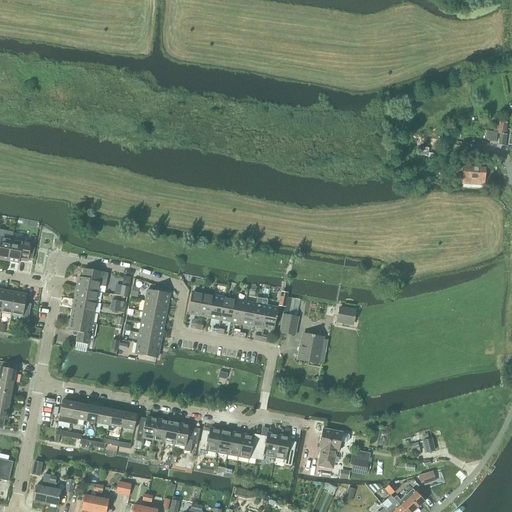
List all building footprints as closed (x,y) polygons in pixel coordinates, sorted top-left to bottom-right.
[(500,134),(498,146),(506,147),(507,135),(506,135),(506,131),(507,123),(501,122),(499,134),(500,134)] [(497,142),(498,130),(489,129),(488,141),(497,142)] [(486,169),(469,167),(469,168),(457,168),(457,180),(463,180),(462,184),(484,186),(486,169)] [(0,259),(9,261),(13,239),(2,237),(2,236),(0,235),(0,259)] [(13,239),(9,261),(19,263),(20,260),(28,262),(29,259),(33,260),(35,245),(31,245),(32,242),(23,240),(23,241),(13,239)] [(79,277),(77,288),(99,292),(100,286),(106,287),(108,274),(106,273),(91,270),(84,269),(82,278),(79,277)] [(122,286),(120,297),(128,299),(130,287),(122,286)] [(139,287),(133,286),(131,297),(137,298),(139,287)] [(97,303),(99,292),(77,288),(75,299),(97,303)] [(146,301),(167,305),(169,294),(148,290),(146,301)] [(5,292),(1,314),(12,316),(16,294),(5,292)] [(281,293),(278,306),(285,308),(288,294),(281,292),(281,293)] [(199,316),(203,295),(192,293),(188,314),(199,316)] [(16,294),(12,316),(22,318),(22,319),(28,320),(31,305),(25,304),(27,296),(16,294)] [(210,318),(214,297),(203,295),(199,316),(210,318)] [(221,320),(224,299),(214,297),(210,318),(221,320)] [(95,314),(97,303),(75,299),(73,310),(95,314)] [(231,322),(235,301),(224,299),(221,320),(231,322)] [(256,305),(252,326),(263,328),(267,307),(268,301),(257,299),(256,305)] [(112,300),(111,306),(120,308),(125,309),(126,303),(121,302),(112,300)] [(165,316),(167,305),(146,301),(144,312),(165,316)] [(242,324),(246,303),(235,301),(231,322),(242,324)] [(252,326),(256,305),(246,303),(242,324),(252,326)] [(278,309),(267,307),(263,328),(274,330),(278,309)] [(338,307),(336,323),(354,326),(356,310),(338,307)] [(93,324),(95,314),(73,310),(71,320),(93,324)] [(163,326),(165,316),(144,312),(142,323),(163,326)] [(284,315),(280,333),(295,336),(298,318),(297,318),(289,316),(284,315)] [(71,320),(69,331),(74,332),(74,334),(76,336),(78,336),(78,339),(77,343),(88,345),(88,341),(93,342),(95,335),(97,325),(93,324),(71,320)] [(161,337),(163,326),(142,323),(140,333),(161,337)] [(159,348),(161,337),(140,333),(138,344),(159,348)] [(318,364),(323,338),(303,334),(298,360),(318,364)] [(112,340),(111,350),(118,351),(119,341),(112,340)] [(157,359),(159,348),(138,344),(136,355),(157,359)] [(0,380),(14,383),(16,371),(12,370),(13,365),(1,362),(0,368),(0,367),(0,380)] [(0,393),(11,396),(14,383),(0,380),(0,393)] [(0,406),(9,408),(11,396),(0,393),(0,406)] [(62,401),(59,417),(58,422),(71,424),(75,403),(62,401)] [(87,406),(75,403),(71,424),(77,426),(78,420),(84,422),(87,406)] [(0,429),(2,430),(4,420),(6,421),(9,408),(0,406),(0,429)] [(96,424),(100,408),(87,406),(84,422),(96,424)] [(108,426),(111,410),(100,408),(96,424),(108,426)] [(108,426),(107,431),(113,432),(114,427),(121,429),(124,413),(111,410),(108,426)] [(124,413),(121,429),(134,431),(137,415),(124,413)] [(152,441),(156,419),(146,417),(146,419),(140,418),(136,442),(143,443),(143,439),(152,441)] [(163,443),(167,421),(156,419),(152,441),(163,443)] [(173,445),(177,423),(167,421),(163,443),(173,445)] [(177,423),(173,445),(185,447),(184,451),(191,453),(192,444),(197,445),(200,429),(189,427),(190,425),(177,423)] [(200,446),(198,455),(205,456),(206,450),(217,452),(221,431),(210,429),(210,432),(203,431),(203,432),(200,446)] [(313,465),(311,473),(330,477),(332,468),(333,469),(336,451),(338,451),(340,442),(346,443),(348,442),(349,437),(348,435),(341,434),(342,433),(339,433),(338,431),(334,430),(333,432),(324,430),(320,448),(322,448),(319,466),(313,465)] [(228,454),(232,433),(221,431),(217,452),(228,454)] [(80,445),(81,439),(82,435),(69,433),(69,438),(81,440),(80,445)] [(239,456),(243,436),(232,433),(228,454),(239,456)] [(275,457),(279,436),(268,434),(267,437),(261,436),(256,460),(263,461),(264,455),(275,457)] [(256,460),(261,436),(253,435),(253,438),(243,436),(239,456),(256,460)] [(279,436),(275,457),(285,459),(284,465),(291,466),(296,443),(289,441),(290,438),(279,436)] [(423,442),(425,453),(434,451),(431,439),(423,442)] [(118,447),(119,442),(106,440),(105,444),(104,449),(105,449),(106,445),(118,447)] [(352,454),(350,464),(353,465),(352,472),(366,475),(367,469),(370,469),(371,465),(368,465),(369,458),(370,454),(358,451),(357,455),(352,454)] [(0,480),(8,482),(13,462),(8,461),(9,456),(0,454),(0,480)] [(40,476),(42,463),(34,461),(32,474),(40,476)] [(340,470),(339,478),(339,479),(348,480),(350,472),(340,470)] [(433,471),(418,476),(421,484),(423,483),(424,486),(436,482),(433,473),(433,471)] [(42,487),(36,486),(33,501),(46,503),(51,476),(44,475),(42,487)] [(57,477),(51,476),(46,503),(58,506),(61,490),(55,489),(56,484),(55,484),(57,477)] [(73,493),(75,481),(68,480),(66,491),(73,493)] [(123,495),(125,483),(119,482),(117,494),(123,495)] [(392,482),(384,490),(390,497),(398,489),(392,482)] [(125,483),(123,495),(129,496),(131,485),(125,483)] [(97,497),(94,511),(106,511),(109,500),(101,498),(100,498),(101,492),(102,492),(104,486),(99,485),(98,492),(97,491),(96,497),(97,497)] [(236,488),(234,495),(245,498),(252,498),(252,492),(236,488)] [(348,488),(345,500),(351,501),(355,490),(348,488)] [(413,511),(424,502),(413,489),(400,500),(397,496),(394,499),(405,511),(413,511)] [(85,495),(82,511),(89,511),(94,511),(97,497),(96,497),(85,495)] [(146,507),(144,511),(156,511),(157,510),(158,508),(158,506),(158,505),(159,501),(152,500),(153,496),(148,495),(147,502),(146,502),(145,507),(146,507)] [(391,496),(382,504),(385,508),(387,510),(388,511),(405,511),(394,499),(391,496)] [(177,511),(179,502),(173,501),(170,511),(177,511)]
